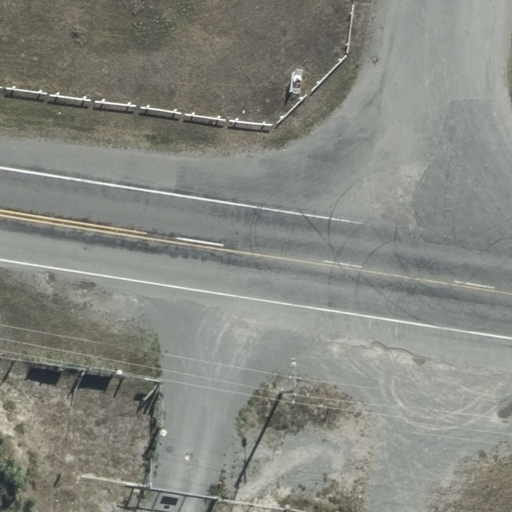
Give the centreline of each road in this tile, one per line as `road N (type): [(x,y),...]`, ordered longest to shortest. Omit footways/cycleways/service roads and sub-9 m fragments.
road 1 (tertiary): [(416,275),(0,218)]
road 2 (unclassified): [(416,275),(448,0)]
